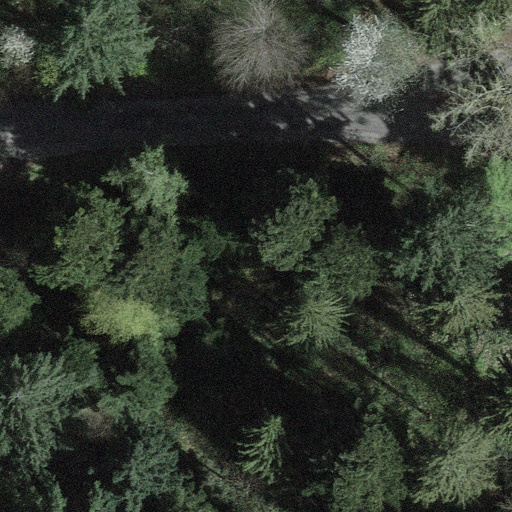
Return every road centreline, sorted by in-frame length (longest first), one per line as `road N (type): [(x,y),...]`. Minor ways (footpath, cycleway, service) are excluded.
road 1 (tertiary): [(326,109),(0,109)]
road 2 (residential): [(511,60),(326,109)]
road 3 (tertiary): [(511,122),(326,109)]
